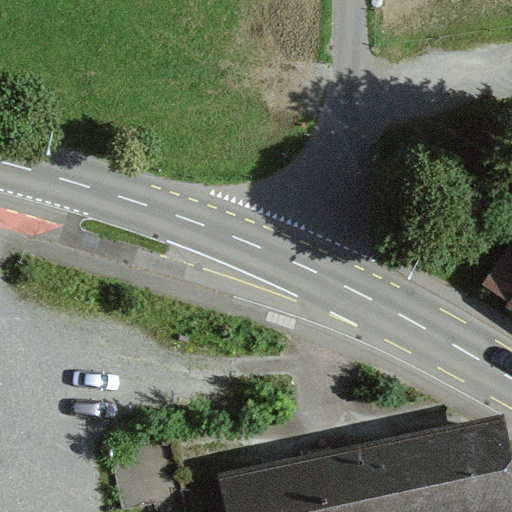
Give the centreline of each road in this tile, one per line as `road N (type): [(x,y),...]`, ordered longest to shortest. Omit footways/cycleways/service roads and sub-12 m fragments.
road 1 (tertiary): [(0,160),(288,259)]
road 2 (residential): [(288,259),(340,121),(349,0)]
road 3 (tertiary): [(288,259),(511,380)]
